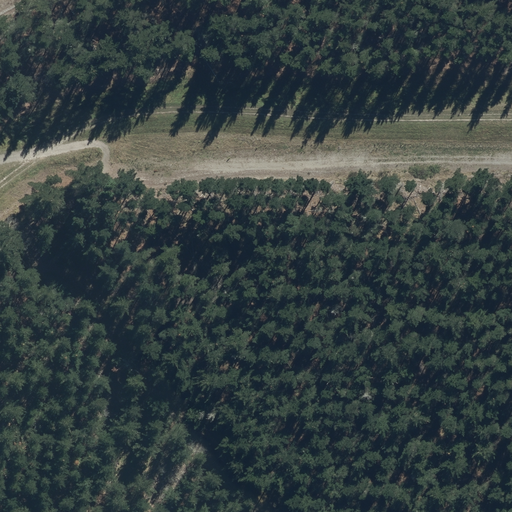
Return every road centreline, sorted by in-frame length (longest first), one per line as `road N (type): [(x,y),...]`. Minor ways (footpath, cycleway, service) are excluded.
road 1 (track): [(511,431),(452,425),(104,166),(109,152),(101,145),(0,152)]
road 2 (track): [(0,173),(104,111),(511,105)]
road 3 (track): [(511,154),(161,149),(59,132)]
road 4 (track): [(19,235),(259,511)]
